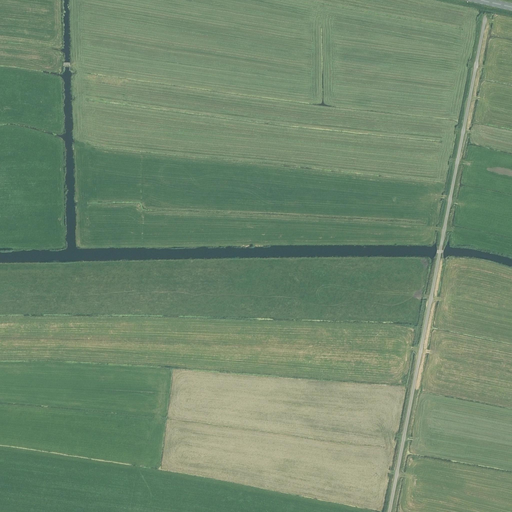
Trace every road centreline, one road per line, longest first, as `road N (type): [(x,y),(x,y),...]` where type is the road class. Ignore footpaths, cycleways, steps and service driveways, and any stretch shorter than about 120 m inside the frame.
road 1 (unclassified): [(389,511),(486,17)]
road 2 (track): [(123,221),(94,209),(94,63),(0,55)]
